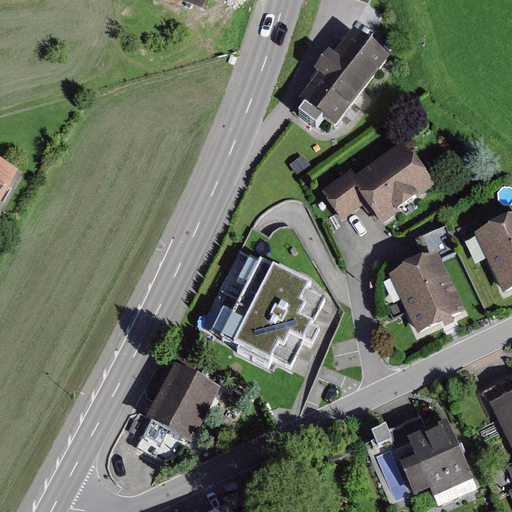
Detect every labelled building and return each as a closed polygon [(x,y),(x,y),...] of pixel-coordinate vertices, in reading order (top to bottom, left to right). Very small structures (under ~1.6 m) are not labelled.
[(182,12),(187,0),(155,0),(182,12)] [(208,0),(188,0),(187,4),(204,11),(208,0)] [(391,60),(355,32),(335,58),(330,54),(316,73),(321,77),(301,103),(336,130),(391,60)] [(353,174),(323,194),(343,222),(367,204),(382,225),(436,187),(405,144),(356,179),(353,174)] [(20,173),(0,162),(0,233),(3,233),(2,205),(20,173)] [(511,219),(476,236),(504,296),(511,292),(511,219)] [(425,261),(390,278),(419,337),(467,314),(442,262),(459,253),(447,228),(416,243),(425,261)] [(279,271),(241,252),(201,331),(239,350),(237,354),(270,370),(274,362),(291,371),(306,343),(315,347),(322,332),(314,328),(328,301),(310,292),(314,285),(281,269),(279,271)] [(222,394),(174,369),(147,420),(152,423),(137,450),(164,465),(180,458),(189,443),(195,446),(222,394)] [(511,396),(491,406),(511,450),(511,465),(506,468),(511,480),(511,491),(509,493),(511,500),(511,396)] [(448,423),(393,446),(415,498),(431,491),(439,509),(478,492),(448,423)] [(386,427),(372,434),(378,448),(393,441),(386,427)] [(329,466),(356,454),(347,433),(319,446),(329,466)]
